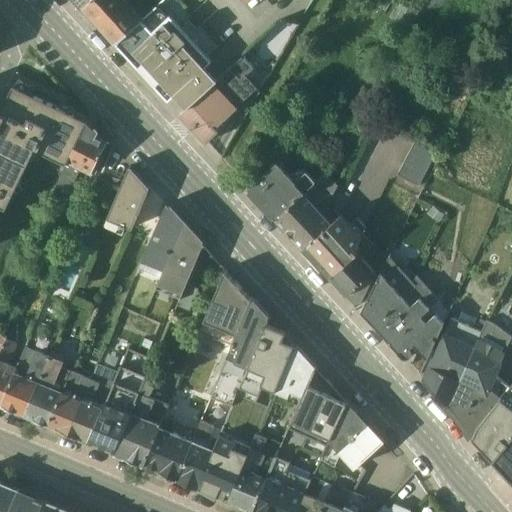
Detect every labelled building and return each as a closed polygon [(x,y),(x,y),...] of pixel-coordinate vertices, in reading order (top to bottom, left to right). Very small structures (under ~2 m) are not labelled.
[(74,0),(82,8),(90,0),(74,0)] [(90,0),(82,8),(115,44),(143,18),(129,2),(131,0),(90,0)] [(163,0),(143,18),(115,44),(167,101),(173,95),(185,108),(216,80),(204,66),(211,60),(207,56),(213,50),(210,47),(204,52),(169,14),(175,9),(167,0),(163,0)] [(363,0),(362,3),(383,15),(391,0),(363,0)] [(399,0),(389,18),(409,29),(425,0),(399,0)] [(252,68),(242,57),(216,80),(185,108),(180,114),(206,142),(228,120),(226,118),(235,110),(245,115),(258,88),(256,87),(244,75),(252,68)] [(66,163),(87,121),(30,93),(34,85),(18,77),(14,85),(12,84),(0,110),(0,109),(0,216),(34,147),(66,163)] [(94,129),(87,121),(66,163),(55,184),(68,190),(80,168),(91,173),(99,155),(106,141),(102,139),(102,138),(94,134),(96,130),(96,129),(95,129),(94,129)] [(417,137),(397,175),(419,186),(438,148),(417,137)] [(123,160),(112,148),(100,174),(114,180),(123,160)] [(103,157),(99,155),(91,173),(95,176),(103,157)] [(276,161),(247,188),(248,190),(246,192),(271,219),(273,217),(274,218),(314,181),(306,171),(294,181),(276,161)] [(148,187),(129,166),(107,219),(121,224),(131,228),(148,187)] [(314,181),(274,218),(301,248),(331,222),(324,215),(329,209),(326,206),(337,184),(324,172),(314,181)] [(183,225),(164,205),(139,266),(160,275),(183,225)] [(331,222),(301,248),(329,278),(357,252),(355,249),(358,245),(357,244),(362,234),(365,227),(356,217),(349,223),(341,213),(331,222)] [(121,224),(107,219),(105,224),(119,230),(121,224)] [(202,246),(183,225),(160,275),(154,289),(179,300),(186,283),(202,246)] [(357,252),(329,278),(355,306),(360,304),(372,280),(367,276),(374,269),(362,256),(373,246),(362,234),(357,244),(358,245),(355,249),(357,252)] [(389,256),(360,312),(372,325),(414,287),(411,284),(412,282),(389,256)] [(198,331),(231,345),(250,299),(224,270),(198,331)] [(414,287),(372,325),(389,343),(438,300),(421,280),(415,275),(412,282),(411,284),(414,287)] [(186,283),(179,300),(176,306),(189,311),(198,289),(186,283)] [(210,397),(231,406),(236,393),(267,317),(250,299),(231,345),(210,397)] [(448,311),(438,300),(389,343),(402,357),(403,358),(404,358),(405,358),(407,358),(408,358),(409,357),(411,355),(411,354),(412,352),(411,350),(411,349),(410,348),(413,345),(418,350),(426,359),(448,311)] [(267,317),(236,393),(254,402),(262,385),(274,390),(293,345),(267,317)] [(423,380),(447,406),(480,331),(450,318),(423,380)] [(447,406),(472,434),(478,421),(510,383),(497,373),(511,333),(511,330),(495,322),(493,326),(485,322),(480,331),(447,406)] [(0,350),(0,404),(1,405),(16,366),(8,363),(16,344),(5,339),(0,350)] [(1,405),(24,415),(50,355),(25,345),(16,366),(1,405)] [(274,390),(274,391),(286,397),(285,400),(297,405),(313,366),(293,345),(274,390)] [(426,359),(418,350),(410,365),(419,375),(426,359)] [(24,415),(48,425),(67,380),(58,377),(64,361),(61,360),(64,355),(55,352),(52,356),(50,355),(24,415)] [(68,433),(88,442),(118,371),(98,363),(95,370),(68,433)] [(48,425),(68,433),(95,370),(85,366),(82,374),(71,370),(67,380),(48,425)] [(289,426),(305,433),(328,382),(313,366),(297,405),(289,426)] [(113,452),(114,452),(146,376),(119,367),(118,371),(88,442),(113,452)] [(114,452),(143,464),(159,426),(168,404),(167,403),(148,395),(152,392),(154,386),(156,380),(146,376),(114,452)] [(511,380),(510,383),(478,421),(472,434),(494,457),(511,434),(511,380)] [(347,403),(328,382),(305,433),(299,448),(321,459),(347,403)] [(148,395),(167,403),(171,394),(154,386),(152,392),(148,395)] [(267,407),(254,402),(236,393),(231,406),(213,447),(197,487),(228,500),(256,434),(267,407)] [(340,452),(364,422),(347,403),(321,459),(334,467),(340,452)] [(177,478),(197,487),(213,447),(205,444),(213,425),(201,420),(192,440),(176,478),(177,478)] [(382,441),(364,422),(340,452),(354,468),(382,441)] [(176,478),(192,440),(159,426),(143,464),(176,478)] [(228,500),(252,510),(266,477),(257,472),(265,454),(261,452),(267,438),(256,434),(228,500)] [(511,434),(494,457),(511,476),(511,434)] [(256,511),(296,511),(306,493),(279,481),(290,454),(278,449),(266,477),(252,510),(256,511)] [(296,511),(319,511),(330,490),(332,485),(313,476),(306,493),(296,511)] [(0,511),(8,511),(18,490),(0,482),(0,511)] [(319,511),(342,511),(352,493),(339,488),(336,493),(330,490),(319,511)] [(39,511),(44,501),(18,490),(8,511),(39,511)] [(342,511),(373,511),(379,502),(352,491),(352,493),(342,511)] [(69,511),(44,501),(39,511),(69,511)] [(409,511),(410,510),(393,503),(391,508),(382,504),(373,511),(409,511)]
